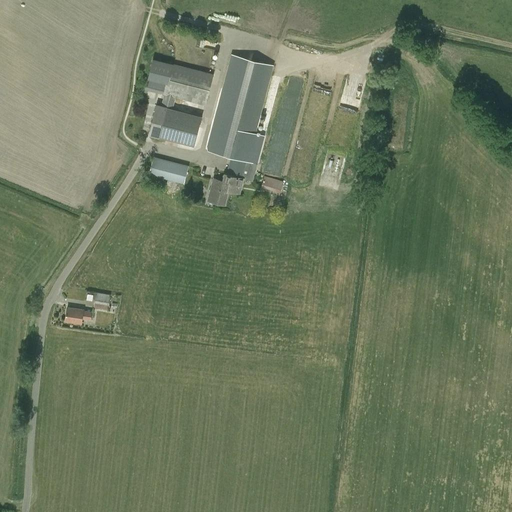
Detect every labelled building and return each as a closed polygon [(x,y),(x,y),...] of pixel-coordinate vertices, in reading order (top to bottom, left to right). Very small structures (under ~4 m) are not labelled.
[(204,40),(203,47),(219,49),(220,42),(204,40)] [(248,160),(249,158),(273,64),(232,54),(222,89),(223,89),(207,150),(247,160),(248,160)] [(165,94),(161,106),(157,105),(149,134),(194,146),(201,117),(173,109),(176,97),(204,104),(212,74),(154,59),(153,59),(148,77),(168,82),(167,83),(165,94)] [(145,89),(165,94),(167,83),(168,82),(148,77),(145,89)] [(184,184),(189,166),(153,156),(149,175),(184,184)] [(240,194),(244,177),(243,177),(247,161),(232,157),(225,181),(214,178),(208,200),(225,204),(228,191),(240,194)] [(280,191),(283,182),(275,180),(272,189),(280,191)] [(110,305),(111,294),(95,292),(94,307),(104,309),(105,305),(110,305)] [(91,319),(92,311),(84,310),(67,307),(65,321),(82,323),(83,318),(91,319)]
